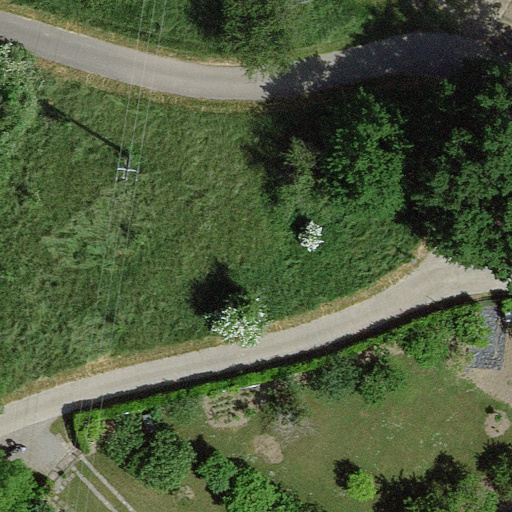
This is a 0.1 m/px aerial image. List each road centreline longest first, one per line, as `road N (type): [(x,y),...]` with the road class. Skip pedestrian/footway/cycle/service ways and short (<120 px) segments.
road 1 (track): [(0,426),(55,404),(311,339),(440,282),(478,187),(488,124),(482,62)]
road 2 (unclassified): [(511,86),(482,62),(429,52),(394,53),(277,83),(208,81),(0,28)]
